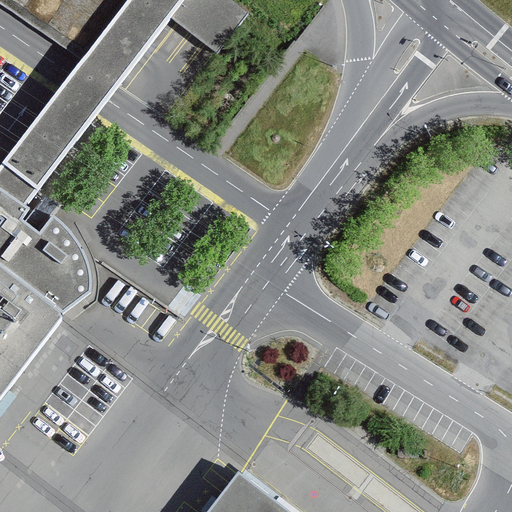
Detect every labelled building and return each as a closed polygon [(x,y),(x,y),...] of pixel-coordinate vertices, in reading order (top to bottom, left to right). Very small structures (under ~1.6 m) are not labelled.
[(132,0),(84,63),(75,75),(0,172),(0,191),(28,211),(114,103),(196,0),(132,0)] [(0,0),(0,4),(84,63),(132,0),(0,0)] [(0,276),(65,327),(68,319),(93,299),(94,281),(89,264),(80,247),(67,231),(55,222),(42,239),(23,226),(32,214),(28,211),(0,191),(0,276)] [(0,412),(65,327),(0,276),(0,412)] [(280,511),(238,481),(214,511),(280,511)]
